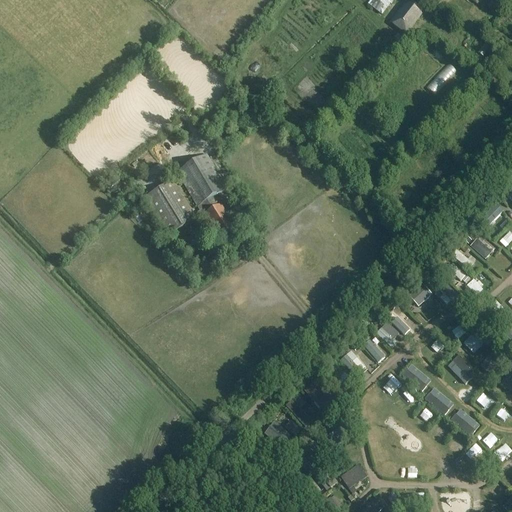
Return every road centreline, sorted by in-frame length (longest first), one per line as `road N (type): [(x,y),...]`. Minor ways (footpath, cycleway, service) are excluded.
road 1 (unclassified): [(219,443),(511,160)]
road 2 (track): [(0,223),(217,445)]
road 3 (track): [(511,460),(485,481),(376,481),(351,511)]
road 4 (track): [(511,426),(488,423),(450,390),(414,338)]
